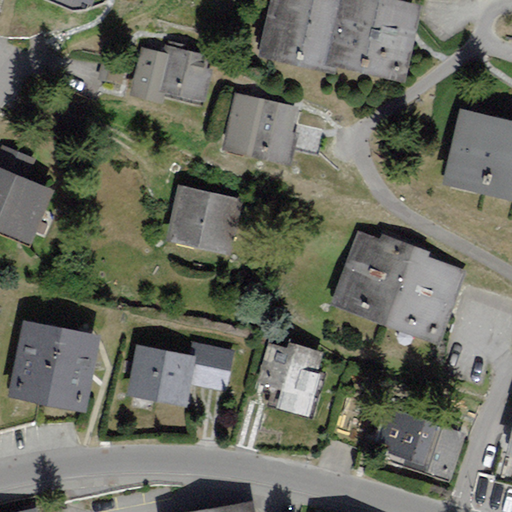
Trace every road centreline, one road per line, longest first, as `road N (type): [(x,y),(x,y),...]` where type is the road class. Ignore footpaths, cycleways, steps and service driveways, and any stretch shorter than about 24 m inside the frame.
road 1 (residential): [(0,487),(88,470),(240,468),(417,511)]
road 2 (residential): [(511,9),(493,14),(462,54),(400,94),(365,138),(369,186),(410,223),(511,280)]
road 3 (residential): [(511,370),(453,511)]
